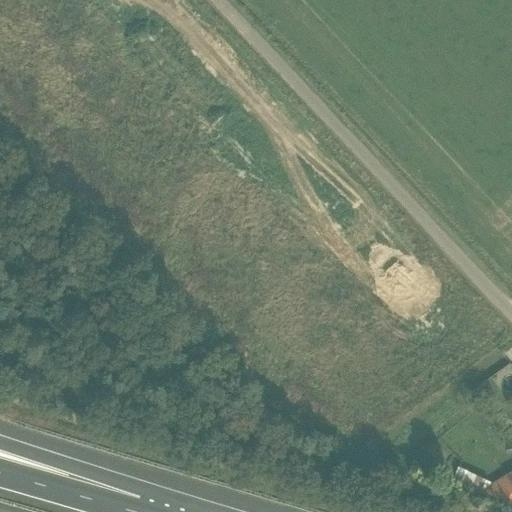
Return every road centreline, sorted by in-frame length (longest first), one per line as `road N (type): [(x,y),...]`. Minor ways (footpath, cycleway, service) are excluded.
road 1 (unclassified): [(511,314),(223,0)]
road 2 (motorway): [(134,511),(0,456)]
road 3 (motorway): [(133,511),(0,474)]
